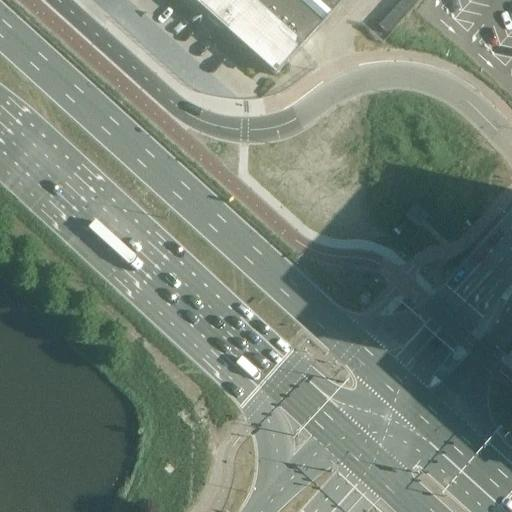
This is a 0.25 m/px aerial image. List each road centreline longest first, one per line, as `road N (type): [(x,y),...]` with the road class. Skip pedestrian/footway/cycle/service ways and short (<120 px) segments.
road 1 (unclassified): [(511,143),(472,106),(407,75),(343,85),(280,125),(226,133),(192,122),(54,0)]
road 2 (trunk): [(388,378),(0,24)]
road 3 (trunk): [(0,127),(239,351)]
road 4 (tertiary): [(511,253),(388,378)]
road 5 (trunk): [(239,351),(274,443),(267,504)]
road 6 (tertiary): [(429,415),(511,318)]
road 7 (trunk): [(239,351),(335,432)]
